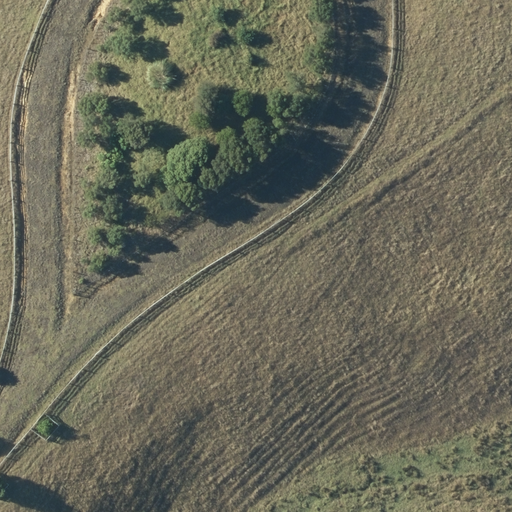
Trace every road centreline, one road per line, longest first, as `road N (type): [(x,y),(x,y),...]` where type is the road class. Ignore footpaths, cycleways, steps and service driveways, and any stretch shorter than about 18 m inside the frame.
road 1 (track): [(0,424),(86,330),(244,214),(359,97),(371,0)]
road 2 (track): [(72,0),(53,45),(39,215)]
road 3 (track): [(39,215),(43,377)]
